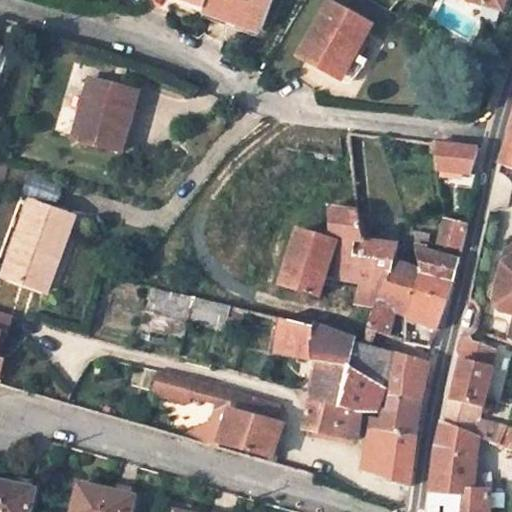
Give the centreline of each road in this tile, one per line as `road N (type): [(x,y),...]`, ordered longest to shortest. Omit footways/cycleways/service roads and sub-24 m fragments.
road 1 (residential): [(498,132),(264,103),(166,49),(9,0)]
road 2 (residential): [(498,132),(440,359),(416,511)]
road 3 (residential): [(352,511),(0,409)]
